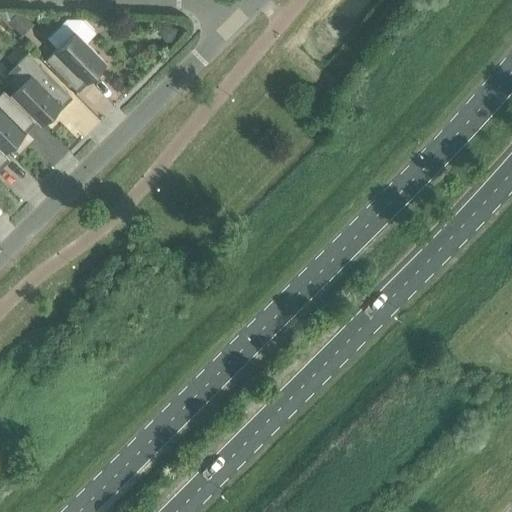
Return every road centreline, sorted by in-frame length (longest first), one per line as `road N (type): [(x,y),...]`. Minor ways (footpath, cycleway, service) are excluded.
road 1 (primary): [(511,64),(367,222),(77,511)]
road 2 (primary): [(173,511),(511,165)]
road 3 (residential): [(0,250),(252,4)]
